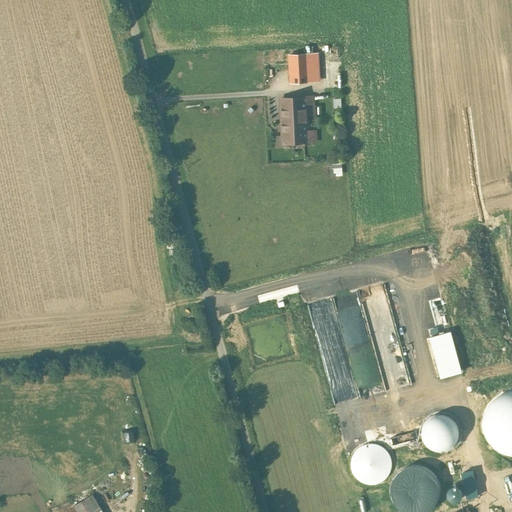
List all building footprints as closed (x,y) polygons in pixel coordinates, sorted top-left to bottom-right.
[(309,54),(290,55),(291,82),(310,81),(309,54)] [(314,97),(282,99),(283,123),(307,122),(307,115),(315,115),(314,97)] [(307,122),(283,123),(284,142),(308,141),(307,122)] [(333,176),(346,174),(344,163),(331,165),(333,176)] [(123,413),(126,438),(137,436),(133,411),(123,413)] [(398,508),(404,511),(424,511),(429,509),(434,505),(437,499),(439,493),(438,486),(436,479),(432,473),(427,469),(421,466),(414,465),(407,467),(401,470),(395,475),(392,481),(390,488),(391,496),(393,502),(398,508)] [(103,511),(93,493),(74,504),(78,511),(103,511)]
